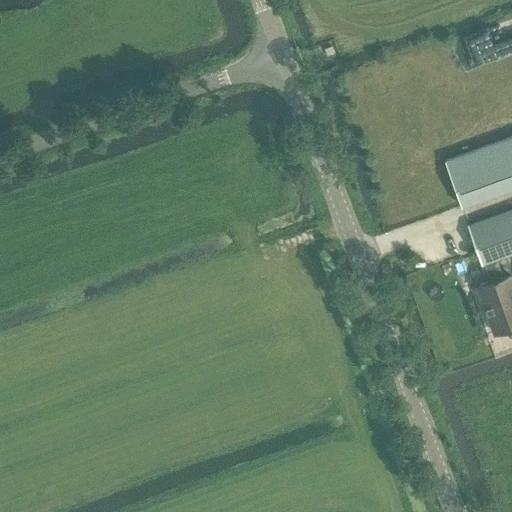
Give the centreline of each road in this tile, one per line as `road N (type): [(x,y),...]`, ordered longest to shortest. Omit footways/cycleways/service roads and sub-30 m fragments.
road 1 (unclassified): [(454,511),(283,59)]
road 2 (unclassified): [(0,157),(283,59)]
